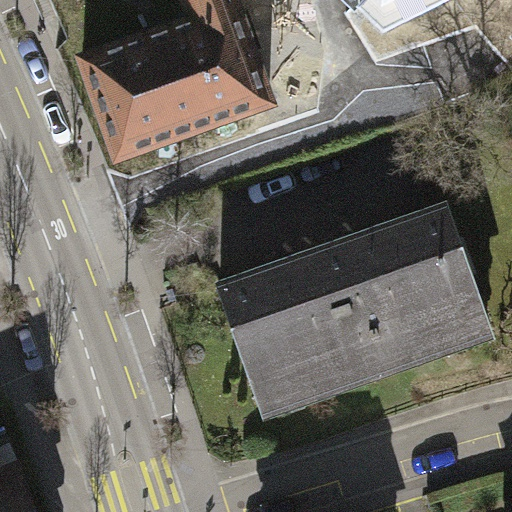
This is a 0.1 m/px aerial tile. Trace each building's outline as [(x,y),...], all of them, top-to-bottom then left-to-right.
[(178,0),(184,18),(185,20),(228,6),(225,0),(178,0)] [(366,0),(360,8),(384,31),(447,0),(366,0)] [(261,100),(228,6),(185,20),(184,18),(159,27),(121,40),(74,56),(109,153),(261,100)] [(331,387),(374,372),(370,361),(487,320),(445,202),(218,282),(259,400),(327,376),(331,387)] [(33,511),(19,464),(0,471),(0,511),(33,511)]
